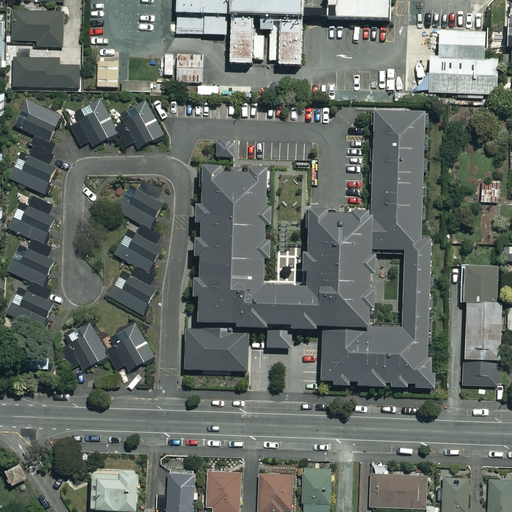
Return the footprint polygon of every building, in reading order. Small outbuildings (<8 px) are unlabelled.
[(251,62),(252,37),(252,33),(270,33),(269,63),(277,63),(277,69),(300,69),(302,0),(175,0),(175,36),(229,38),(228,67),(251,68),(251,62)] [(389,0),(326,0),(326,10),(334,10),(334,21),(389,23),(389,0)] [(467,0),(418,0),(418,21),(467,22),(467,0)] [(62,14),(12,14),(12,43),(36,42),(36,49),(62,48),(62,14)] [(484,35),(438,34),(438,59),(429,59),(428,95),(496,97),(497,61),(483,61),(484,35)] [(265,37),(252,37),(251,62),(264,62),(265,37)] [(176,77),(176,55),(164,55),(164,77),(176,77)] [(176,77),(176,85),(204,85),(204,55),(176,55),(176,77)] [(59,60),(13,60),(13,89),(80,89),(80,68),(59,68),(59,60)] [(118,89),(118,71),(98,71),(97,89),(118,89)] [(161,83),(123,82),(123,93),(161,93),(161,83)] [(248,87),(198,87),(198,97),(248,97),(248,87)] [(60,117),(25,102),(14,129),(48,144),(60,117)] [(116,135),(114,131),(100,102),(73,115),(78,124),(70,128),(80,148),(89,144),(91,148),(109,139),(116,135)] [(116,135),(124,149),(133,144),(137,151),(163,136),(145,103),(119,117),(124,126),(114,131),(116,135)] [(195,296),(195,322),(199,322),(199,329),(184,328),(183,369),(203,370),(202,375),(230,375),(231,371),(247,371),(248,334),(266,334),(265,347),(291,348),(291,335),(321,336),(320,380),(332,381),(332,385),(348,385),(349,381),(357,382),(357,386),(384,386),(384,383),(390,383),(389,387),(406,387),(407,383),(414,384),(413,388),(434,388),(434,373),(430,373),(431,357),(427,357),(430,239),(420,239),(424,111),(373,110),(370,214),(367,214),(367,210),(349,210),(349,213),(326,212),(326,209),(307,208),(305,252),(300,252),(300,271),(304,271),(303,285),(261,284),(262,260),(267,260),(268,240),(262,240),(263,225),(268,225),(269,206),(263,206),(264,167),(246,166),(246,172),(242,172),(242,168),(230,168),(230,172),(219,172),(219,165),(200,165),(199,204),(193,204),(192,222),(198,223),(197,238),(192,238),(191,256),(197,256),(197,278),(191,278),(190,296),(195,296)] [(216,142),(215,156),(233,157),(233,143),(229,142),(230,140),(219,140),(219,142),(216,142)] [(43,195),(54,169),(46,166),(53,149),(36,142),(26,164),(18,161),(9,180),(43,195)] [(499,182),(481,182),(481,204),(499,204),(499,182)] [(141,226),(149,230),(158,211),(125,194),(115,213),(141,226)] [(31,240),(43,245),(54,219),(47,217),(52,207),(32,198),(28,208),(19,205),(8,230),(31,240)] [(136,268),(147,275),(161,250),(156,247),(161,237),(149,230),(141,226),(136,236),(128,232),(114,257),(136,268)] [(43,245),(31,240),(27,251),(18,248),(8,273),(30,283),(42,287),(53,262),(48,260),(52,249),(43,245)] [(511,249),(504,249),(503,263),(511,263),(511,249)] [(147,275),(136,268),(130,278),(122,273),(108,297),(141,316),(155,290),(149,286),(153,278),(147,275)] [(465,306),(496,307),(498,269),(460,268),(458,306),(465,306)] [(52,290),(42,287),(30,283),(26,295),(16,291),(8,315),(43,328),(52,304),(47,302),(52,290)] [(496,307),(465,306),(462,387),(497,388),(500,307),(496,307)] [(154,358),(135,326),(115,337),(120,345),(114,348),(128,373),(154,358)] [(80,341),(76,333),(67,337),(72,347),(63,352),(75,375),(107,358),(95,334),(80,341)] [(28,479),(21,465),(7,471),(13,486),(28,479)] [(329,511),(330,470),(304,470),(304,511),(329,511)] [(139,511),(140,471),(94,471),(94,509),(109,510),(109,511),(139,511)] [(193,511),(196,473),(170,471),(168,511),(193,511)] [(258,511),(241,511),(243,474),(208,473),(208,506),(214,507),(213,511),(285,511),(286,511),(296,511),(297,475),(260,474),(258,511)] [(427,478),(370,476),(369,509),(426,511),(427,478)] [(468,511),(469,481),(442,480),(441,511),(468,511)] [(510,511),(511,482),(489,481),(487,511),(510,511)]
